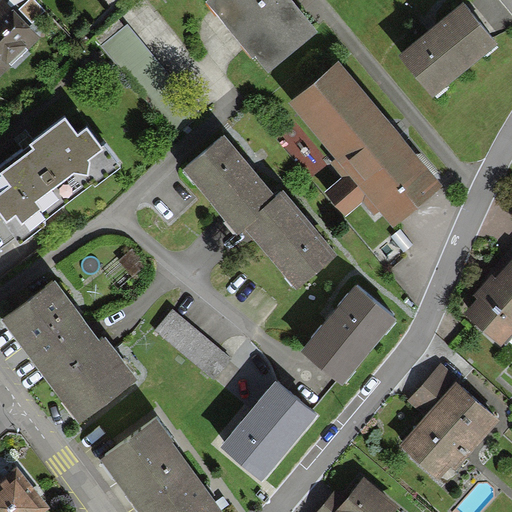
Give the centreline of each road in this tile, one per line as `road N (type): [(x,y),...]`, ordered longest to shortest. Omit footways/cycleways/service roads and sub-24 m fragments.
road 1 (residential): [(511,139),(470,215),(434,312),(269,511)]
road 2 (residential): [(18,404),(96,511)]
